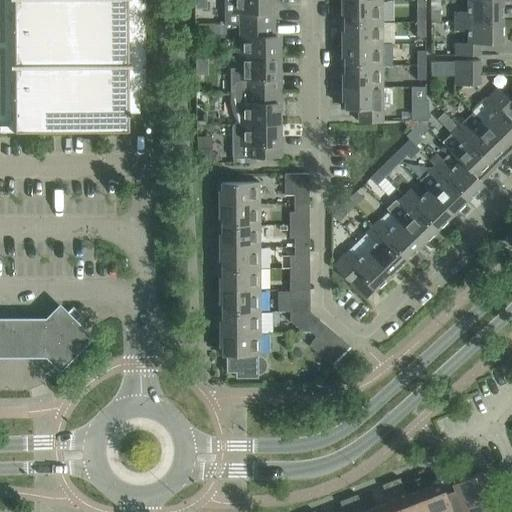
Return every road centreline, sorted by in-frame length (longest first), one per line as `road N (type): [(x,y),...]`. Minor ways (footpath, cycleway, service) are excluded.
road 1 (residential): [(511,197),(375,332),(351,334),(323,308),(316,0)]
road 2 (tertiary): [(175,476),(325,466),(370,438),(511,310)]
road 3 (tertiary): [(511,281),(341,432),(299,446),(181,437)]
